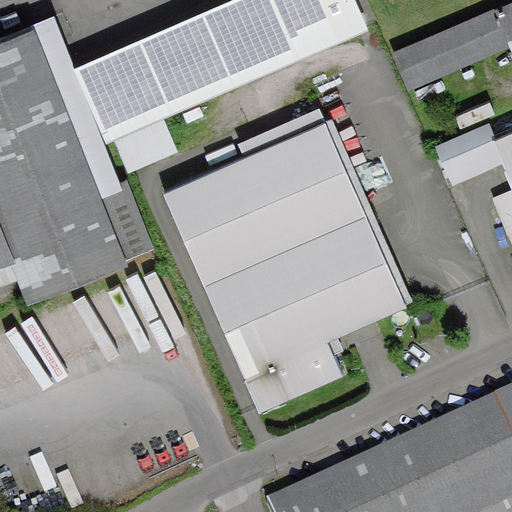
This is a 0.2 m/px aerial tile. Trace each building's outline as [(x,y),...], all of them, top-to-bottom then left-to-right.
[(219,0),(77,62),(111,137),(339,37),(366,25),(354,0),(219,0)] [(511,0),(497,0),(393,45),(406,75),(507,32),(511,43),(511,0)] [(56,15),(35,23),(100,187),(121,178),(56,15)] [(0,255),(10,252),(20,276),(27,294),(154,244),(127,176),(121,178),(100,187),(35,23),(0,36),(0,255)] [(240,365),(326,328),(406,293),(326,109),(160,181),(240,365)] [(511,118),(490,129),(483,115),(431,137),(448,174),(500,151),(511,178),(511,118)] [(166,118),(121,136),(133,165),(178,147),(166,118)] [(509,234),(511,233),(511,179),(489,189),(509,234)] [(0,255),(0,284),(20,276),(10,252),(0,255)] [(326,328),(240,365),(256,402),(342,365),(326,328)] [(271,511),(475,511),(511,495),(511,383),(265,498),(271,511)] [(511,511),(511,495),(475,511),(511,511)]
